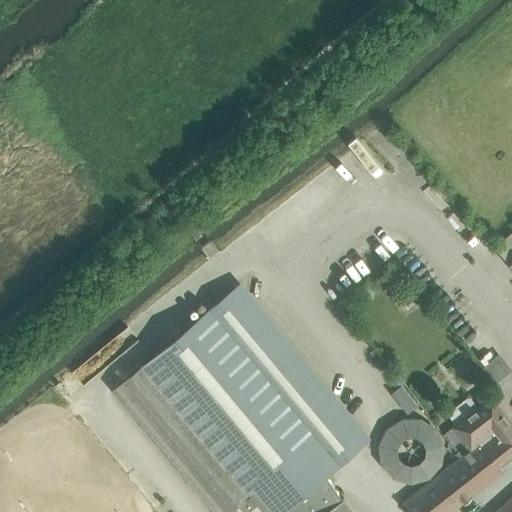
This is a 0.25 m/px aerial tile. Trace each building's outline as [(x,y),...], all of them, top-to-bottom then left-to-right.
[(511,233),(498,247),(508,258),(511,253),(511,233)] [(352,511),(343,497),(341,498),(325,474),(338,463),(365,441),(236,286),(112,389),(215,511),(352,511)] [(511,452),(511,420),(492,396),(477,407),(469,396),(446,413),(455,424),(442,434),(459,457),(463,454),(487,483),(502,471),(499,466),(511,458),(511,453),(511,452)] [(410,511),(450,511),(487,483),(463,454),(459,457),(402,502),(410,511)] [(511,511),(511,496),(493,511),(511,511)]
